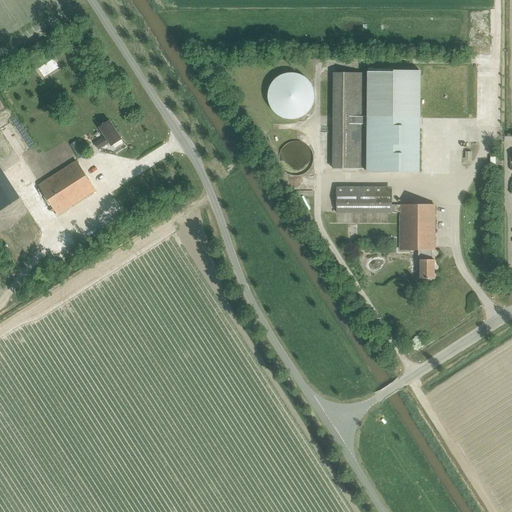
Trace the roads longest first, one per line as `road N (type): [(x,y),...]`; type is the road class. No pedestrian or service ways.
road 1 (unclassified): [(329,427),(252,304),(198,166),(90,0)]
road 2 (unknown): [(485,511),(401,382)]
road 3 (unknown): [(493,323),(455,261),(457,180)]
road 4 (unclassified): [(401,382),(511,312)]
